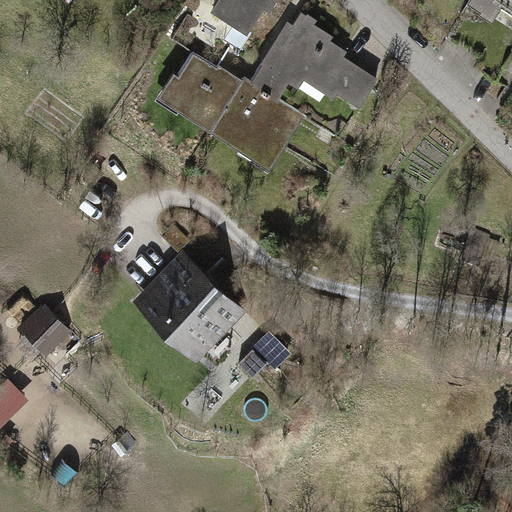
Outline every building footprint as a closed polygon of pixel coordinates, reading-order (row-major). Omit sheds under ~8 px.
[(217,0),(211,10),(243,30),(261,2),(268,6),(271,0),(217,0)] [(511,0),(469,0),(467,3),(489,17),(497,5),(511,14),(511,0)] [(172,70),(156,95),(268,167),(301,115),(273,97),(285,79),(295,86),(301,77),(333,97),(336,92),(359,106),(378,78),(342,55),(345,49),(330,39),(334,33),(297,9),(289,21),(285,17),(244,80),(193,47),(176,73),(172,70)] [(465,252),(495,264),(504,239),(474,228),(465,252)] [(243,311),(184,250),(131,301),(190,362),(243,311)] [(83,341),(42,301),(19,325),(59,365),(83,341)]
